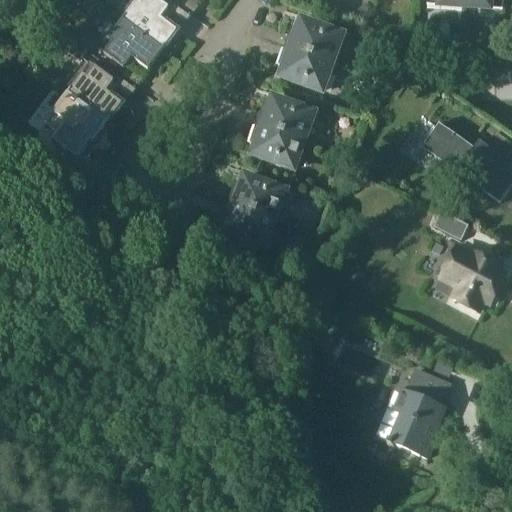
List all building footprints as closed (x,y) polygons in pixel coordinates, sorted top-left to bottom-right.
[(163,52),(177,33),(161,20),(169,10),(155,0),(138,0),(122,22),(163,52)] [(344,0),(343,14),(369,16),(369,0),(344,0)] [(465,0),(427,0),(427,6),(465,8),(465,0)] [(465,0),(465,8),(503,11),(503,0),(465,0)] [(163,52),(122,22),(100,52),(124,70),(132,59),(148,72),(163,52)] [(293,29),(286,48),(332,65),(342,38),(306,24),(303,33),(293,29)] [(79,30),(71,41),(87,53),(95,42),(79,30)] [(87,53),(71,41),(64,51),(80,63),(87,53)] [(332,65),(286,48),(279,67),(289,71),(286,80),(322,93),(332,65)] [(108,125),(123,106),(106,93),(114,83),(91,65),(68,95),(108,125)] [(108,125),(68,95),(45,125),(58,134),(53,141),(80,162),(108,125)] [(264,107),(257,126),(304,143),(314,115),(278,102),(275,111),(264,107)] [(304,143),(257,126),(250,145),(261,149),(258,158),(294,171),(304,143)] [(446,133),(433,151),(484,188),(481,191),(494,201),(495,199),(497,197),(499,194),(500,195),(506,187),(505,187),(500,183),(503,178),(511,166),(508,164),(511,157),(511,145),(497,134),(486,148),(479,144),(474,151),(447,131),(446,133)] [(236,185),(229,204),(275,221),(286,193),(249,180),(246,189),(236,185)] [(275,221),(229,204),(222,223),(232,227),(229,236),(265,249),(275,221)] [(469,228),(442,214),(434,229),(461,243),(469,228)] [(498,273),(501,269),(476,256),(474,261),(456,251),(441,280),(459,289),(453,301),(477,313),(484,302),(491,305),(505,277),(498,273)] [(401,418),(388,445),(429,464),(445,429),(441,428),(448,411),(436,406),(438,401),(445,404),(452,387),(416,371),(408,388),(412,390),(410,395),(400,391),(397,396),(400,397),(395,409),(393,408),(391,414),(401,418)]
